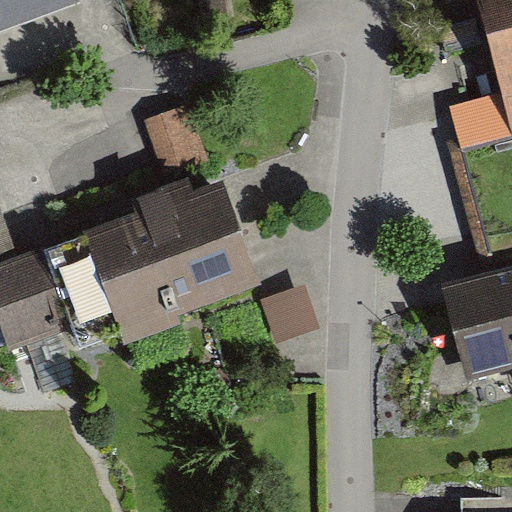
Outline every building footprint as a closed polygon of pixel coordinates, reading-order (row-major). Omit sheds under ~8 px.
[(0,0),(0,27),(70,0),(0,0)] [(511,0),(481,0),(511,114),(511,113),(511,0)] [(189,105),(143,120),(160,169),(206,154),(189,105)] [(82,234),(123,349),(181,328),(177,315),(252,288),(216,187),(195,194),(189,178),(139,196),(144,212),(82,234)] [(26,250),(0,259),(0,344),(3,343),(10,363),(60,345),(26,250)] [(511,268),(445,286),(471,390),(511,379),(511,268)] [(305,289),(261,307),(277,346),(321,328),(305,289)]
